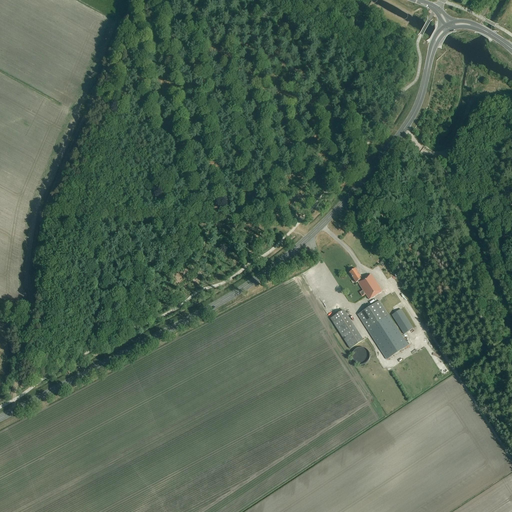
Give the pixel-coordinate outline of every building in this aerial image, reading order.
[(350,272),(354,280),(357,284),(358,283),(370,300),(383,291),(372,274),(363,280),(360,275),(356,269),(350,272)] [(387,360),(408,346),(379,300),(358,314),(387,360)] [(401,309),(392,315),(404,334),(413,328),(401,309)] [(363,341),(343,311),(331,319),(350,349),(363,341)] [(365,364),(366,364),(367,363),(367,362),(368,362),(368,361),(369,360),(369,359),(369,358),(369,357),(369,356),(369,355),(369,354),(369,353),(368,352),(368,351),(367,351),(367,350),(366,350),(365,349),(364,348),(363,348),(362,348),(361,348),(360,348),(359,348),(358,348),(357,348),(357,349),(356,349),(355,350),(354,351),(353,352),(353,353),(352,354),(352,355),(352,356),(352,357),(352,358),(352,359),(353,360),(353,361),(354,362),(355,363),(356,364),(357,364),(358,365),(359,365),(360,365),(361,365),(362,365),(363,365),(364,365),(365,364)]
